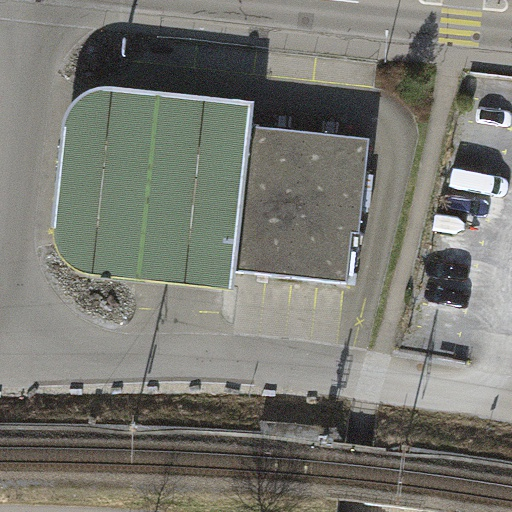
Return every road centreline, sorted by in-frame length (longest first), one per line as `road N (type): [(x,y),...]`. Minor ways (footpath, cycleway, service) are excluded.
road 1 (residential): [(511,400),(290,363),(0,363)]
road 2 (residential): [(0,299),(37,0)]
